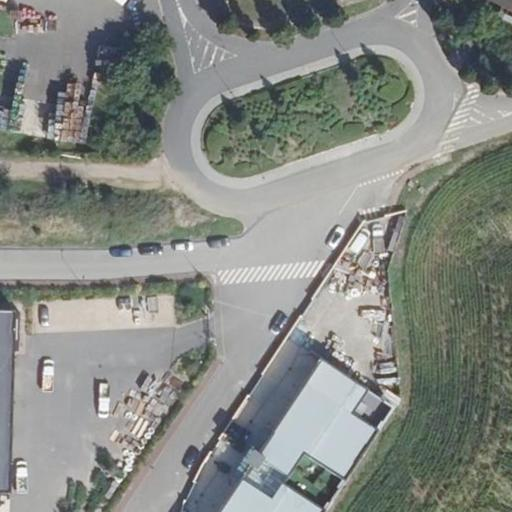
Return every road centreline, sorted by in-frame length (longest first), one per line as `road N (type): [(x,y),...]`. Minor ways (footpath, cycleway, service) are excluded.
road 1 (unclassified): [(294,249),(268,308),(166,475),(153,511)]
road 2 (unclassified): [(294,249),(138,264),(0,263)]
road 3 (residential): [(185,103),(174,125),(176,151),(196,185),(219,200),(253,204),(298,189)]
road 4 (track): [(183,169),(157,177),(0,168)]
road 5 (residential): [(298,189),(422,146),(440,115)]
road 6 (residential): [(307,48),(207,80),(185,103)]
road 7 (residential): [(307,48),(238,43),(186,0)]
